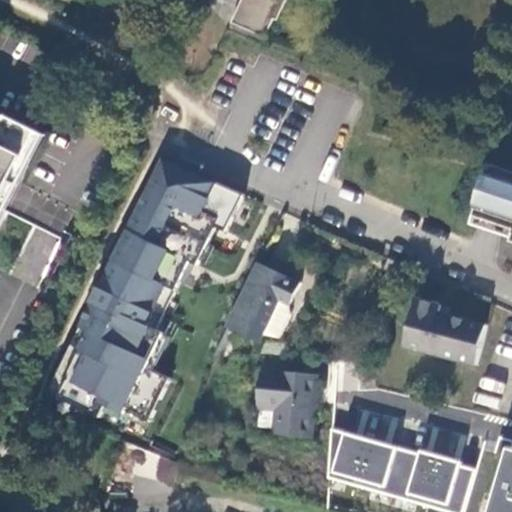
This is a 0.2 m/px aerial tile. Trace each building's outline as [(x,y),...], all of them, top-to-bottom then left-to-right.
[(242,0),(231,24),(265,39),(273,20),(276,22),(285,0),(242,0)] [(0,220),(4,212),(0,209),(0,199),(34,130),(0,112),(0,220)] [(165,158),(51,394),(103,418),(109,407),(128,415),(166,334),(159,330),(192,262),(200,265),(218,228),(227,232),(246,195),(165,158)] [(494,164),(478,217),(494,222),(511,228),(511,170),(494,164)] [(15,266),(41,278),(60,237),(34,225),(15,266)] [(406,280),(410,267),(390,259),(385,270),(406,280)] [(303,283),(260,264),(231,326),(245,333),(261,340),(264,341),(267,333),(283,299),(292,304),(303,283)] [(407,345),(479,364),(488,325),(451,315),(453,307),(419,298),(407,345)] [(283,299),(267,333),(278,338),(283,336),(293,314),(292,310),(294,304),(292,304),(283,299)] [(245,333),(231,326),(217,354),(219,355),(235,355),(245,333)] [(287,343),(264,341),(261,340),(260,355),(266,356),(286,357),(287,343)] [(314,376),(316,359),(286,357),(266,356),(262,411),(279,413),(278,428),(278,437),(315,439),(319,376),(314,376)] [(260,426),(278,428),(279,413),(262,411),(260,426)] [(332,478),(451,511),(465,511),(477,470),(335,430),(332,478)] [(501,510),(500,511),(511,511),(511,445),(492,508),(501,510)] [(125,470),(173,485),(180,462),(132,447),(125,470)]
